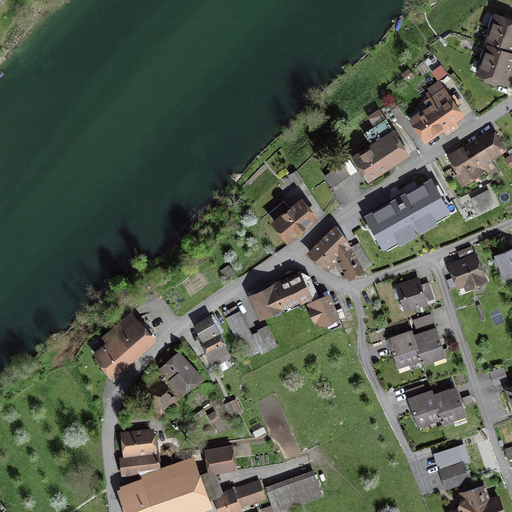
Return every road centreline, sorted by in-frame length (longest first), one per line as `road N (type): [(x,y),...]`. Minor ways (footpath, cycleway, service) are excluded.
road 1 (residential): [(113,511),(109,449),(117,393),(211,307),(284,258)]
road 2 (residential): [(284,258),(511,107)]
road 3 (residential): [(352,287),(362,311),(361,352),(436,507)]
road 4 (residential): [(486,422),(432,256)]
